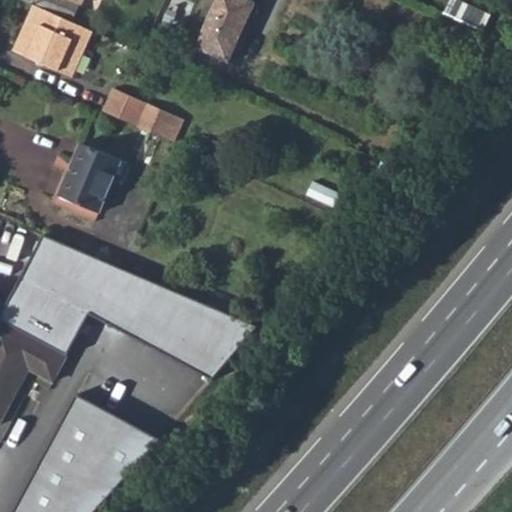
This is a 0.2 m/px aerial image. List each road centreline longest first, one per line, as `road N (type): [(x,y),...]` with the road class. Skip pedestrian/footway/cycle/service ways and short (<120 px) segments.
road 1 (trunk): [(511,267),(303,511)]
road 2 (trunk): [(416,511),(511,401)]
